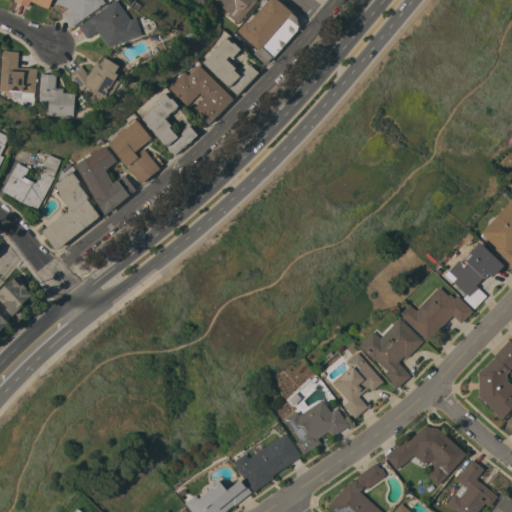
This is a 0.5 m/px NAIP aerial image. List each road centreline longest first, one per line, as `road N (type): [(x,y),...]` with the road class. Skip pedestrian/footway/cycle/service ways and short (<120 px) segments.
road 1 (secondary): [(382,0),(244,155),(0,362)]
road 2 (secondary): [(85,312),(257,174),(410,0)]
road 3 (residential): [(334,0),(227,121),(48,272)]
road 4 (tertiary): [(511,304),(403,415),(267,511)]
road 5 (tertiary): [(85,312),(0,213)]
